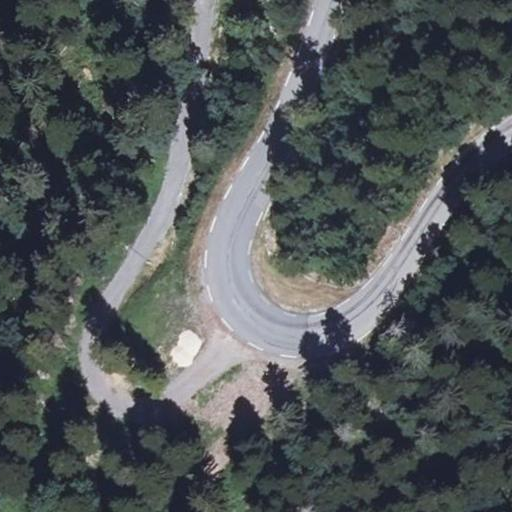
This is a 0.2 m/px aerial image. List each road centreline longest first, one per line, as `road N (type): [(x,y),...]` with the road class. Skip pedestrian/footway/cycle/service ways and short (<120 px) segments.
road 1 (secondary): [(511,132),(459,179),(390,277),(350,316),(297,336),(246,320),(226,260),(234,227),(330,0)]
road 2 (track): [(246,320),(172,400),(125,407),(93,380),(103,320),(175,204),(210,87),(212,0)]
road 3 (track): [(246,320),(205,487),(191,511)]
